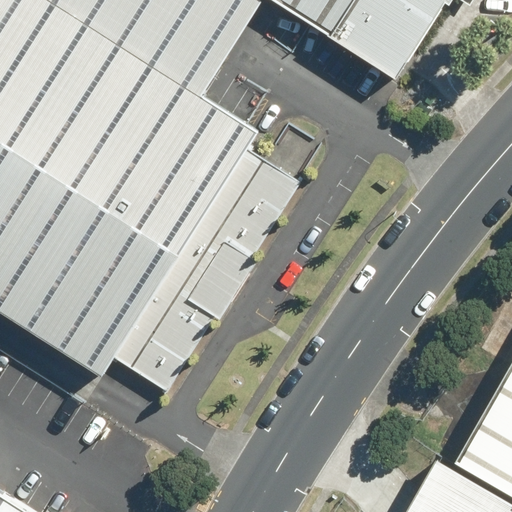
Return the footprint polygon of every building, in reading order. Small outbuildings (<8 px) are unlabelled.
[(260,258),(255,254),(303,179),(250,146),(262,127),(206,91),(263,0),(0,0),(0,298),(110,368),(118,354),(170,387),(217,313),(223,316),(260,258)] [(473,0),(278,0),(400,77),(448,0),(453,0),(454,0),(467,0),(472,3),(473,0)] [(511,363),(459,458),(511,487),(511,363)] [(511,511),(511,487),(459,458),(426,438),(387,511),(511,511)] [(16,511),(0,501),(0,511),(16,511)]
